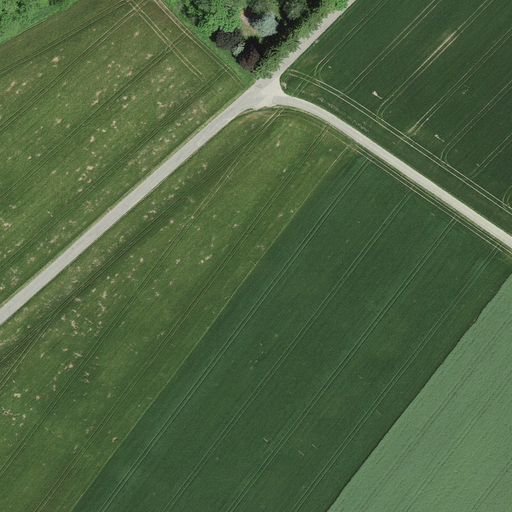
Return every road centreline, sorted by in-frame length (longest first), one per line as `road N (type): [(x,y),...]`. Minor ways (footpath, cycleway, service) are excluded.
road 1 (unclassified): [(261,91),(0,324)]
road 2 (unclassified): [(261,91),(315,109),(511,244)]
road 3 (unclassified): [(353,0),(261,91)]
